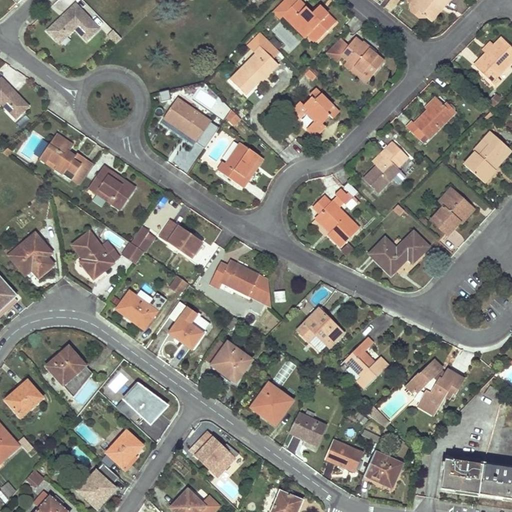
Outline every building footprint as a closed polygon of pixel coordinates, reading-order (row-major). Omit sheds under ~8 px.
[(305,37),(311,32),(318,40),(335,22),(319,6),(312,13),(299,0),(298,0),(283,15),(305,37)] [(407,0),(408,6),(409,8),(409,9),(410,10),(418,17),(421,14),(428,19),(431,22),(448,0),(407,0)] [(388,11),(392,14),(399,6),(395,3),(388,11)] [(61,18),(47,33),(56,42),(65,32),(68,36),(75,30),(87,41),(99,29),(74,5),(65,14),(66,16),(64,18),(61,18)] [(280,22),(270,31),(290,52),(300,43),(280,22)] [(107,36),(115,45),(121,39),(113,31),(107,36)] [(62,47),(71,38),(65,32),(56,42),(62,47)] [(254,52),(260,47),(272,59),(278,53),(260,34),(248,46),(254,52)] [(474,65),(485,75),(495,85),(500,80),(497,76),(511,61),(511,48),(501,37),(493,46),(486,53),(474,65)] [(378,57),(373,54),(369,50),(370,49),(362,42),(361,44),(354,38),(347,47),(338,40),(326,53),(336,62),(341,56),(347,61),(359,71),(356,75),(366,83),(383,62),(378,57)] [(486,53),(493,46),(490,43),(483,50),(486,53)] [(272,59),(260,47),(254,52),(254,53),(256,54),(230,80),(245,94),(260,79),(265,75),(267,76),(278,65),(272,59)] [(379,56),(370,49),(369,50),(373,54),(378,57),(379,56)] [(356,75),(359,71),(347,61),(344,64),(356,75)] [(28,107),(14,92),(11,92),(9,90),(10,88),(1,78),(0,79),(0,103),(0,104),(6,110),(10,106),(19,116),(28,107)] [(315,121),(307,129),(315,137),(324,129),(320,125),(330,116),(333,118),(338,112),(316,89),(310,95),(312,98),(302,107),(299,104),(290,112),(299,121),(307,113),(315,121)] [(181,94),(164,118),(197,141),(210,123),(196,112),(199,107),(181,94)] [(489,102),(494,108),(501,101),(496,95),(489,102)] [(427,110),(438,100),(435,97),(425,108),(427,110)] [(412,121),(409,124),(406,127),(418,139),(424,134),(429,138),(453,114),(444,106),(438,100),(427,110),(414,123),(412,121)] [(444,106),(453,114),(455,111),(447,103),(444,106)] [(19,116),(10,106),(6,110),(15,119),(19,116)] [(239,117),(231,110),(225,119),(234,125),(239,117)] [(484,122),(492,114),(490,112),(487,115),(482,120),(484,122)] [(494,169),(510,151),(490,132),(483,140),(489,145),(479,155),(475,152),(464,164),(484,183),(496,170),(494,169)] [(75,157),(68,153),(73,146),(57,134),(49,146),(55,150),(46,163),(71,180),(85,159),(77,154),(75,157)] [(474,150),(475,152),(479,155),(489,145),(483,140),(474,150)] [(392,141),(386,146),(381,151),(386,156),(376,165),(363,178),(378,193),(400,170),(398,168),(408,158),(392,141)] [(218,171),(239,185),(254,163),(258,165),(263,158),(240,143),(226,165),(223,163),(218,171)] [(55,150),(49,146),(40,159),(46,163),(55,150)] [(372,161),(376,165),(386,156),(381,151),(372,161)] [(408,158),(398,168),(400,170),(406,172),(414,164),(408,158)] [(79,185),(94,165),(85,159),(71,180),(79,185)] [(243,188),(258,165),(254,163),(239,185),(243,188)] [(104,168),(103,170),(117,180),(119,178),(104,168)] [(135,208),(125,202),(134,188),(119,178),(117,180),(103,170),(89,189),(120,210),(121,208),(131,215),(135,208)] [(438,202),(443,207),(455,193),(450,188),(438,202)] [(340,189),(334,195),(336,197),(342,203),(345,205),(353,197),(348,192),(345,195),(340,189)] [(457,219),(463,212),(469,205),(455,193),(443,207),(430,220),(447,235),(459,222),(457,219)] [(312,208),(318,214),(317,216),(332,230),(329,233),(328,234),(341,247),(359,229),(338,208),(331,202),(330,203),(323,196),(312,208)] [(338,208),(342,203),(336,197),(331,202),(338,208)] [(463,212),(457,219),(459,222),(461,223),(474,209),(469,205),(463,212)] [(314,218),(329,233),(332,230),(317,216),(314,218)] [(160,236),(192,258),(201,243),(170,222),(160,236)] [(140,231),(133,241),(140,246),(144,240),(147,236),(140,231)] [(385,266),(393,273),(404,261),(403,260),(406,257),(413,263),(428,247),(413,232),(396,249),(385,238),(369,254),(383,268),(385,266)] [(80,263),(92,280),(101,273),(98,270),(102,268),(104,271),(119,259),(108,244),(101,249),(89,234),(73,246),(84,261),(80,263)] [(50,255),(44,248),(39,252),(36,248),(41,244),(34,236),(8,257),(24,276),(31,270),(29,268),(36,263),(43,273),(53,265),(47,258),(50,255)] [(152,245),(144,240),(140,246),(137,250),(144,256),(152,245)] [(134,267),(142,255),(129,246),(121,257),(134,267)] [(222,283),(271,308),(269,281),(247,269),(246,271),(236,266),(237,264),(230,260),(227,266),(220,262),(209,284),(219,289),(222,283)] [(31,270),(37,278),(43,273),(36,263),(29,268),(31,270)] [(0,279),(0,309),(13,298),(15,296),(0,279)] [(171,291),(180,297),(187,287),(179,281),(171,291)] [(148,306),(129,292),(115,310),(143,330),(165,300),(156,294),(148,306)] [(285,302),(284,292),(274,293),(275,303),(285,302)] [(13,298),(0,309),(0,316),(17,302),(13,298)] [(169,332),(186,308),(179,303),(162,326),(169,332)] [(191,350),(209,325),(186,308),(169,332),(168,334),(191,350)] [(298,330),(320,352),(326,345),(329,348),(343,334),(319,309),(298,330)] [(368,337),(356,349),(345,361),(360,377),(356,381),(365,389),(388,366),(380,357),(374,362),(364,352),(373,343),(368,337)] [(210,366),(223,347),(215,341),(202,360),(210,366)] [(251,361),(226,343),(223,347),(210,366),(235,384),(249,365),(251,361)] [(69,351),(67,351),(65,352),(47,368),(72,398),(91,373),(72,352),(71,351),(69,351)] [(415,389),(416,391),(417,392),(422,387),(426,392),(418,406),(433,415),(444,395),(449,398),(453,391),(455,392),(462,379),(448,370),(445,375),(443,373),(439,369),(441,368),(434,361),(419,376),(419,375),(407,386),(412,392),(415,389)] [(249,365),(235,384),(238,387),(252,367),(249,365)] [(379,377),(367,389),(373,396),(386,384),(379,377)] [(5,401),(20,419),(43,400),(28,382),(5,401)] [(268,385),(251,408),(275,426),(293,402),(268,385)] [(152,395),(151,397),(137,387),(123,401),(132,410),(150,426),(157,418),(167,406),(159,400),(152,395)] [(132,410),(123,401),(120,405),(128,413),(132,410)] [(371,408),(365,414),(371,419),(377,413),(371,408)] [(316,445),(320,436),(325,427),(311,421),(314,415),(305,411),(303,417),(298,414),(288,434),(302,441),(303,438),(316,445)] [(360,411),(357,415),(355,419),(363,426),(369,418),(360,411)] [(377,413),(371,419),(384,428),(388,424),(377,413)] [(0,462),(18,447),(0,425),(0,462)] [(121,467),(126,462),(131,456),(132,458),(143,446),(126,431),(106,453),(121,467)] [(199,454),(198,453),(196,452),(194,455),(211,472),(214,469),(220,474),(234,459),(207,434),(200,441),(206,447),(199,454)] [(32,448),(23,438),(18,443),(26,452),(32,448)] [(352,467),(354,467),(356,468),(360,457),(343,450),(344,447),(332,441),(324,460),(350,472),(352,467)] [(364,477),(377,483),(391,489),(401,466),(374,454),(364,477)] [(477,496),(482,467),(447,461),(446,466),(450,468),(449,476),(441,475),(439,490),(477,496)] [(482,467),(477,496),(511,500),(511,485),(509,485),(510,478),(511,477),(511,470),(499,469),(500,466),(494,465),(494,467),(493,468),(482,467)] [(103,468),(98,474),(111,486),(117,481),(103,468)] [(37,485),(43,479),(34,470),(28,478),(37,485)] [(98,474),(95,472),(77,492),(90,503),(97,509),(115,489),(111,486),(98,474)] [(0,489),(0,499),(6,504),(17,491),(6,482),(0,489)] [(267,505),(273,507),(270,511),(296,511),(301,501),(289,495),(290,492),(276,485),(274,489),(267,505)] [(173,511),(213,511),(220,506),(209,494),(200,503),(188,491),(179,500),(170,508),(173,511)] [(65,511),(44,492),(33,505),(39,510),(36,511),(65,511)] [(74,496),(86,507),(90,503),(77,492),(74,496)]
